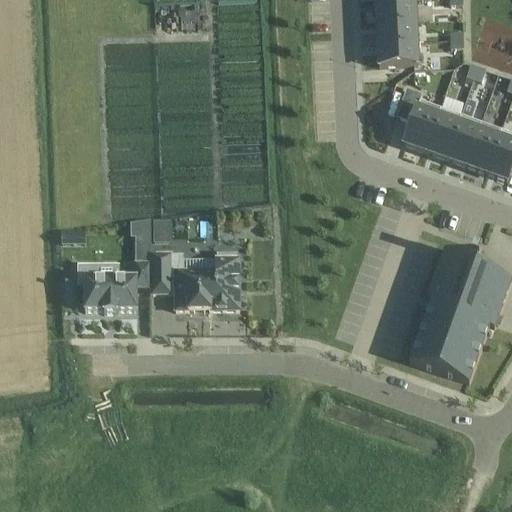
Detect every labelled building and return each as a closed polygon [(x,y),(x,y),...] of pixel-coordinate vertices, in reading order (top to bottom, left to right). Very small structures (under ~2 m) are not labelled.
[(462,1),(449,1),(449,10),(462,9),(462,1)] [(416,4),(374,6),(375,27),(417,25),(416,4)] [(417,25),(375,27),(376,49),(418,47),(417,25)] [(463,37),(450,37),(450,45),(463,45),(463,37)] [(463,45),(450,45),(450,53),(463,53),(463,45)] [(418,47),(376,49),(377,73),(420,71),(418,47)] [(470,69),(466,81),(473,84),(478,72),(470,69)] [(478,72),(473,84),(481,87),(486,74),(478,72)] [(426,74),(414,75),(414,84),(426,84),(426,74)] [(299,129),(324,130),(325,99),(300,98),(299,129)] [(419,104),(403,148),(424,156),(440,111),(419,104)] [(440,111),(424,156),(444,163),(460,119),(440,111)] [(460,119),(444,163),(464,170),(480,126),(460,119)] [(480,126),(464,170),(485,177),(501,133),(480,126)] [(511,137),(501,133),(485,177),(507,185),(511,171),(511,137)] [(151,224),(130,226),(131,241),(135,241),(151,241),(151,224)] [(494,331),(511,282),(479,271),(481,264),(445,251),(427,300),(432,302),(409,366),(469,387),(489,330),(494,331)] [(151,266),(151,291),(151,298),(175,298),(175,315),(239,315),(239,263),(237,263),(237,258),(217,258),(217,263),(215,263),(215,275),(183,275),(183,258),(151,258),(151,266)] [(137,291),(151,291),(151,266),(135,266),(135,283),(104,283),(104,269),(78,269),(78,289),(84,289),(84,316),(103,316),(103,318),(118,318),(117,316),(137,316),(137,291)]
